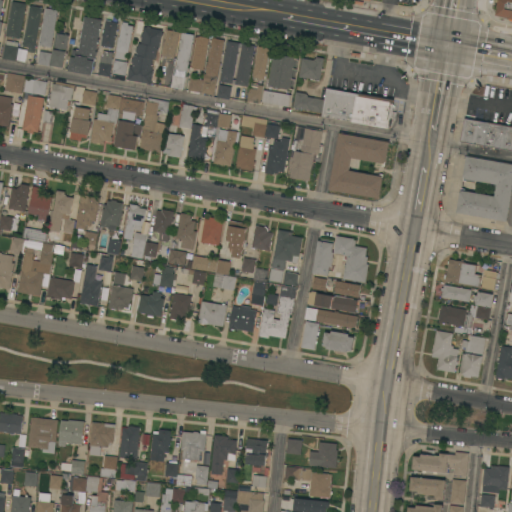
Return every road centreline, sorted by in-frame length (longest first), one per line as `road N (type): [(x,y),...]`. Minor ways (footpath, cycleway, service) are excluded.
road 1 (tertiary): [(511,406),(0,313)]
road 2 (tertiary): [(0,387),(511,440)]
road 3 (residential): [(0,152),(417,226)]
road 4 (secondary): [(373,511),(417,226)]
road 5 (secondary): [(281,17),(446,45)]
